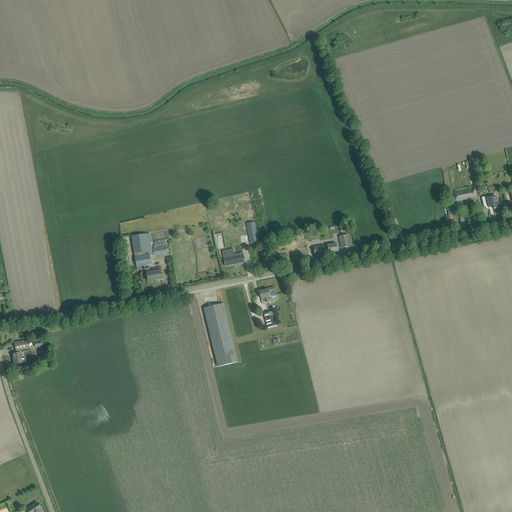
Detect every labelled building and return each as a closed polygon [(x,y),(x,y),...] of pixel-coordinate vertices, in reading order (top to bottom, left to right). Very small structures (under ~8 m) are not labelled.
[(478,197),(477,192),(476,187),(453,192),(455,202),(478,197)] [(491,205),(493,205),(494,209),(499,208),(498,205),(499,205),(499,204),(498,204),(496,196),(495,195),(487,197),(484,197),(485,199),(483,199),(484,207),(489,206),(489,207),(492,207),(491,205)] [(259,241),(255,222),(247,223),(250,243),(259,241)] [(135,254),(137,267),(152,264),(150,254),(153,254),(150,233),(132,236),(135,254)] [(350,246),(349,241),(348,235),(338,237),(341,248),(350,246)] [(166,246),(164,247),(163,243),(156,245),(156,248),(153,249),(155,256),(168,253),(166,246)] [(338,251),(337,246),(336,243),(328,244),(328,246),(324,246),(324,244),(314,246),(316,255),(325,253),(325,252),(329,251),(329,253),(338,251)] [(224,259),(225,266),(235,264),(235,263),(238,263),(238,264),(245,262),(243,252),(234,254),(233,249),(226,250),(227,258),(224,259)] [(162,278),(161,274),(160,267),(153,269),(153,270),(151,270),(150,268),(146,268),(148,281),(162,278)] [(277,295),(275,287),(268,289),(260,292),(261,299),(266,297),(267,302),(271,301),(269,297),(277,295)] [(238,362),(225,308),(224,304),(204,308),(218,367),(238,362)] [(265,313),(264,314),(268,327),(277,325),(277,324),(274,311),(270,312),(265,313)] [(29,347),(29,345),(28,340),(14,343),(16,353),(12,354),(13,359),(14,359),(15,364),(14,364),(22,363),(20,349),(29,347)] [(26,510),(27,511),(43,511),(41,508),(37,502),(33,505),(26,510)]
